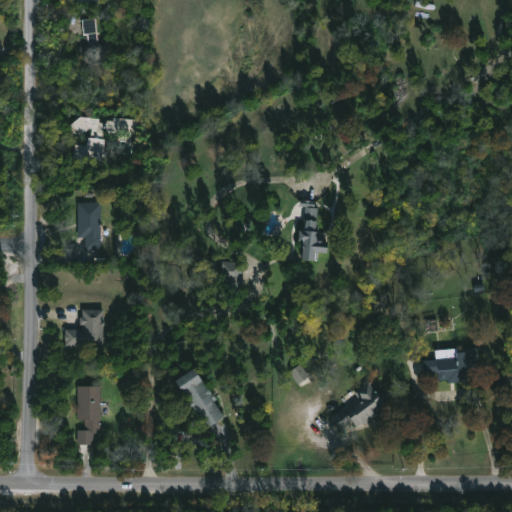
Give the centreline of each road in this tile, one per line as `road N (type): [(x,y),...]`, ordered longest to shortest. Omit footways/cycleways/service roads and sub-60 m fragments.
road 1 (tertiary): [(511,485),(0,484)]
road 2 (residential): [(34,0),(29,485)]
